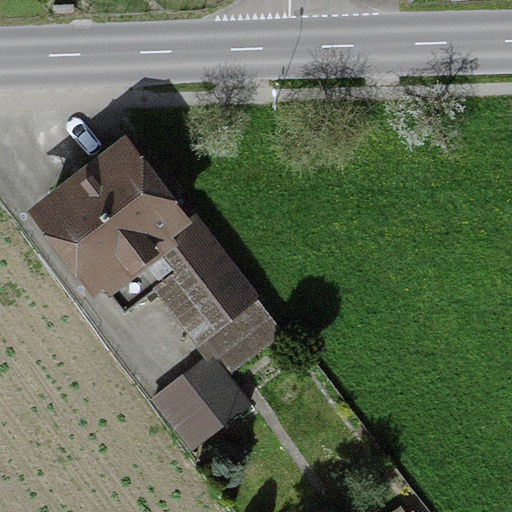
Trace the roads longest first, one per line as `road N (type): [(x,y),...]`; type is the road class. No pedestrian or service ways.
road 1 (secondary): [(0,57),(289,47)]
road 2 (secondary): [(289,47),(511,40)]
